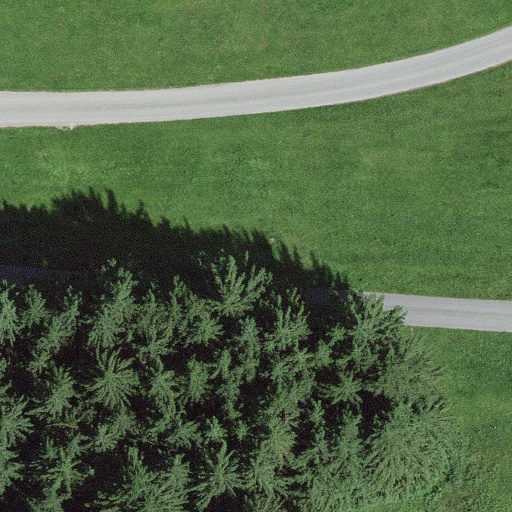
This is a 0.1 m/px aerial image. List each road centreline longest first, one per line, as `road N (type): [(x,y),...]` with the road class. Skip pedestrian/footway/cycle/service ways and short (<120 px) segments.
road 1 (unclassified): [(0,106),(346,91),(511,42)]
road 2 (unclassified): [(511,327),(72,301),(0,286)]
